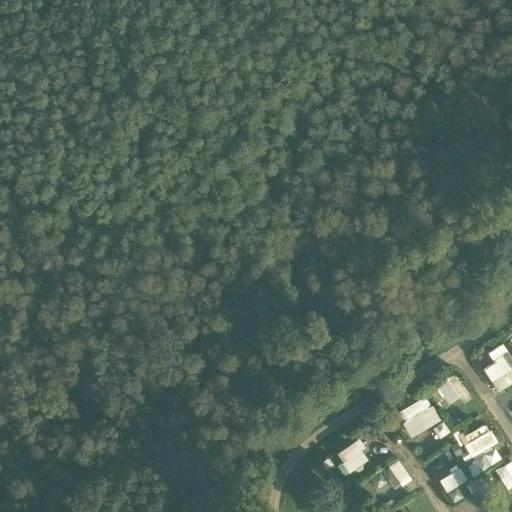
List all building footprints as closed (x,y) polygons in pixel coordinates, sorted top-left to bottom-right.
[(486,352),(494,364),(483,370),(497,393),(511,383),(511,360),(501,342),(486,352)] [(447,405),(458,399),(446,377),(435,384),(447,405)] [(413,438),(440,420),(424,396),(397,414),(413,438)] [(471,459),(498,443),(486,423),(459,439),(471,459)] [(336,465),(342,476),(370,460),(358,440),(336,452),(341,462),(336,465)] [(432,472),(450,463),(447,455),(428,464),(432,472)] [(380,470),(395,489),(410,477),(395,458),(380,470)] [(433,476),(448,494),(467,479),(452,461),(433,476)] [(490,477),(498,496),(511,489),(511,482),(506,469),(490,477)] [(380,472),(370,479),(382,498),(393,492),(380,472)]
